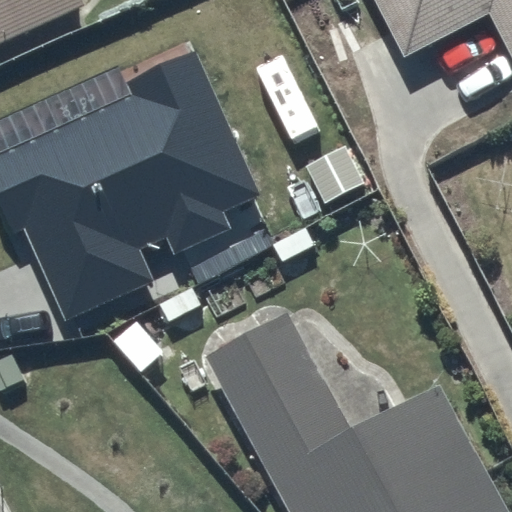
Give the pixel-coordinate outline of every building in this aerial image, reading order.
[(85,0),(0,0),(0,42),(86,2),(85,0)] [(273,0),(157,0),(130,12),(151,60),(225,27),(238,55),(288,33),(273,0)] [(511,0),(376,0),(404,56),(491,13),(511,54),(511,0)] [(227,88),(46,161),(55,184),(2,205),(6,213),(0,215),(0,276),(18,321),(279,216),(227,88)] [(290,310),(206,355),(291,511),(511,511),(511,496),(446,374),(352,425),(290,310)]
